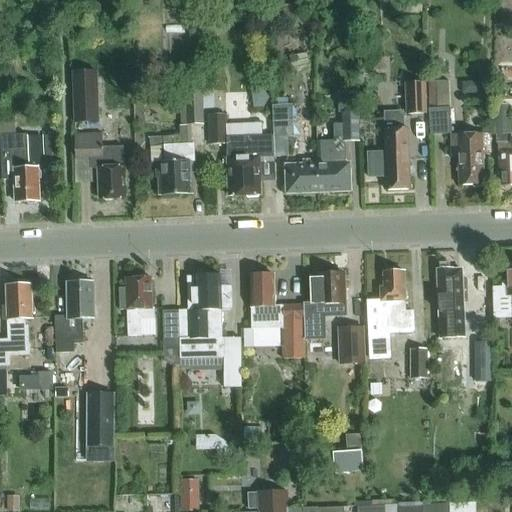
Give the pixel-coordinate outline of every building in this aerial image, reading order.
[(422,14),(422,0),(406,0),(407,14),(422,14)] [(265,49),(247,50),(247,65),(265,64),(265,49)] [(99,123),(98,73),(74,74),(75,124),(99,123)] [(191,145),(191,127),(204,126),(202,92),(201,81),(185,82),(186,101),(179,101),(180,137),(162,137),(163,146),(150,147),(151,163),(155,163),(156,179),(160,179),(160,200),(176,199),(176,195),(190,195),(189,162),(194,162),(193,145),(191,145)] [(431,136),(451,136),(448,82),(428,82),(429,110),(431,136)] [(426,83),(404,84),(405,116),(427,115),(426,83)] [(404,135),(400,135),(399,112),(384,112),(385,135),(385,151),(385,158),(386,162),(368,162),(368,181),(386,181),(386,191),(409,191),(409,150),(406,150),(405,135),(404,135)] [(317,161),(318,194),(350,193),(349,164),(346,164),(345,144),(359,143),(358,114),(342,114),(342,125),(333,126),(334,142),(316,143),(317,161)] [(226,145),(225,117),(210,117),(211,146),(226,145)] [(494,118),(493,132),(494,136),(509,135),(508,117),(494,118)] [(60,157),(60,148),(59,132),(45,133),(45,135),(45,158),(60,157)] [(26,135),(0,137),(0,143),(1,161),(1,181),(14,180),(15,203),(40,202),(39,181),(42,178),(41,173),(39,171),(39,169),(28,169),(26,135)] [(125,168),(123,168),(123,147),(101,148),(101,135),(76,136),(77,161),(90,161),(91,171),(97,171),(97,185),(99,185),(99,200),(104,200),(105,202),(111,201),(113,200),(124,199),(124,179),(126,179),(125,168)] [(451,136),(451,156),(458,156),(459,186),(483,185),(482,156),(491,156),(490,135),(451,136)] [(228,176),(228,197),(260,196),(259,159),(275,158),(273,137),(227,139),(227,159),(223,159),(223,176),(228,176)] [(511,144),(498,145),(499,187),(511,186),(511,144)] [(318,194),(317,161),(303,161),(303,166),(285,166),(286,194),(318,194)] [(452,271),(452,270),(450,271),(447,268),(442,269),(439,271),(437,271),(441,340),(456,340),(453,304),(463,303),(461,271),(452,271)] [(511,268),(507,269),(508,285),(504,285),(504,292),(495,292),(496,321),(511,320),(511,268)] [(394,272),(392,274),(383,274),(383,288),(380,288),(381,304),(386,304),(387,321),(399,320),(400,334),(414,333),(413,312),(407,313),(405,273),(402,273),(400,271),(394,272)] [(303,327),(303,307),(303,306),(274,307),(274,305),(276,303),(276,297),(274,294),(273,276),(271,276),(268,273),(263,274),(260,276),(251,276),(252,330),(282,329),(282,361),(305,360),(304,341),(303,327)] [(303,307),(303,327),(304,341),(325,340),(324,318),(346,317),(346,312),(345,275),(330,275),(327,273),(320,273),(318,276),(316,276),(316,280),(309,280),(309,305),(303,305),(303,306),(303,307)] [(190,311),(179,311),(179,367),(180,367),(180,371),(192,371),(193,373),(211,372),(223,372),(223,389),(242,389),(242,368),(241,340),(223,340),(222,311),(233,311),(232,288),(221,288),(220,277),(189,278),(190,311)] [(156,337),(155,309),(152,309),(152,306),(154,304),(154,299),(151,295),(151,279),(126,280),(126,291),(120,291),(121,313),(127,313),(127,321),(128,338),(156,337)] [(96,309),(94,306),(94,284),(81,285),(78,283),(72,283),(70,285),(67,285),(68,318),(55,318),(56,355),(74,354),(74,345),(83,345),(82,321),(95,320),(95,317),(97,315),(96,309)] [(19,285),(17,287),(7,287),(8,308),(3,308),(4,322),(8,321),(9,341),(0,340),(0,366),(6,366),(11,366),(10,356),(29,355),(28,329),(24,329),(23,321),(31,321),(31,317),(34,315),(33,309),(31,307),(30,287),(27,287),(24,284),(19,285)] [(179,367),(179,311),(163,311),(163,348),(164,362),(171,367),(179,367)] [(365,365),(363,328),(339,329),(340,366),(365,365)] [(252,348),(252,330),(244,330),(244,348),(252,348)] [(492,383),(491,343),(476,343),(477,383),(492,383)] [(410,350),(410,351),(410,380),(427,381),(427,359),(427,351),(410,350)] [(38,377),(20,377),(19,391),(53,392),(53,374),(38,373),(38,377)] [(68,389),(55,389),(55,399),(68,398),(68,389)] [(114,395),(89,396),(89,448),(115,447),(114,395)] [(347,437),(348,453),(362,452),(361,436),(347,437)] [(333,454),(334,474),(364,472),(362,452),(348,453),(333,454)] [(182,483),(181,511),(196,511),(196,483),(182,483)] [(287,493),(259,494),(260,510),(259,511),(287,511),(288,510),(287,493)] [(259,494),(247,494),(248,511),(258,510),(260,510),(259,494)] [(19,511),(20,497),(7,497),(6,511),(19,511)] [(476,511),(501,511),(501,503),(476,504),(476,511)]
